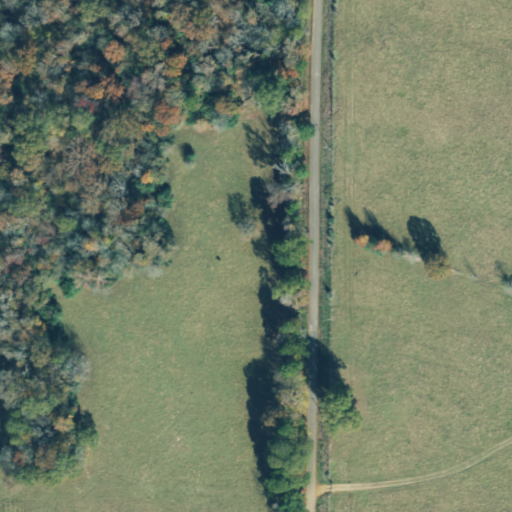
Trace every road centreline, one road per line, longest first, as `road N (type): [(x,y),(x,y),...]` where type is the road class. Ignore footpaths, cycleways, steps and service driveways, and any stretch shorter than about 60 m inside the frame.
road 1 (residential): [(311,511),(316,0)]
road 2 (residential): [(56,511),(58,362),(0,176)]
